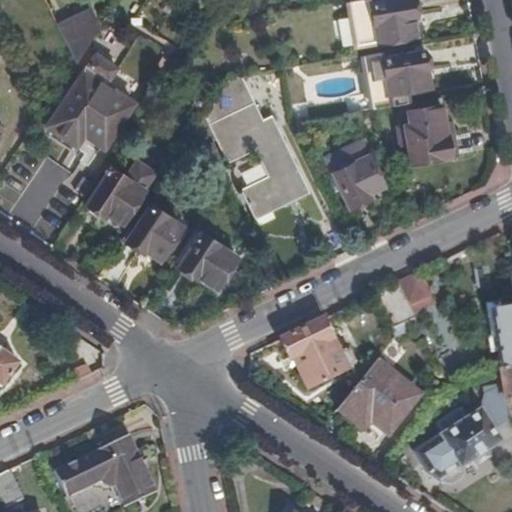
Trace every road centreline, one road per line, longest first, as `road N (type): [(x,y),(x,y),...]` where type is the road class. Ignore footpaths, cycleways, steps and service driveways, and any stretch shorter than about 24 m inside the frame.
road 1 (residential): [(172,367),(511,200)]
road 2 (residential): [(172,367),(394,511)]
road 3 (residential): [(0,247),(172,367)]
road 4 (residential): [(0,448),(172,367)]
road 5 (residential): [(172,367),(205,511)]
